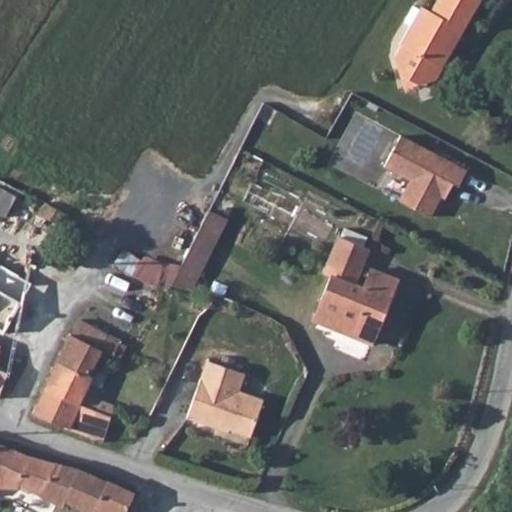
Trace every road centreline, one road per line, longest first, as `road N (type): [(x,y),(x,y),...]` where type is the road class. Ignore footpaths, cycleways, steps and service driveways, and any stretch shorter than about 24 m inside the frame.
road 1 (unclassified): [(269,511),(0,426)]
road 2 (unclassified): [(511,333),(484,447),(463,485),(434,511)]
